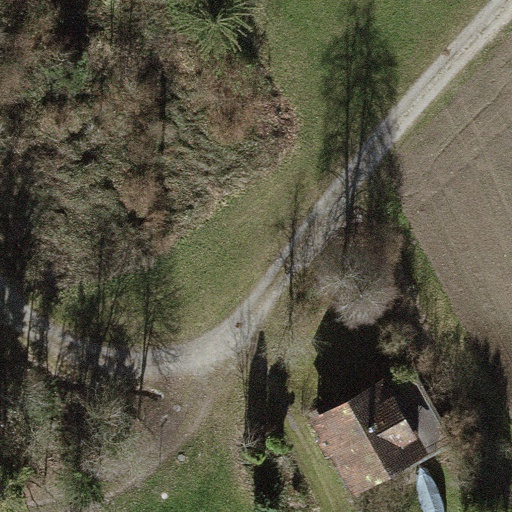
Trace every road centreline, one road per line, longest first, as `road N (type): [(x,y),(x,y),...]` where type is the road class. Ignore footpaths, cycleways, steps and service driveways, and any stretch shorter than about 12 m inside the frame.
road 1 (track): [(0,283),(52,326),(112,356),(208,354),(250,322),(506,0)]
road 2 (track): [(65,511),(118,496),(190,438),(209,383),(208,354)]
